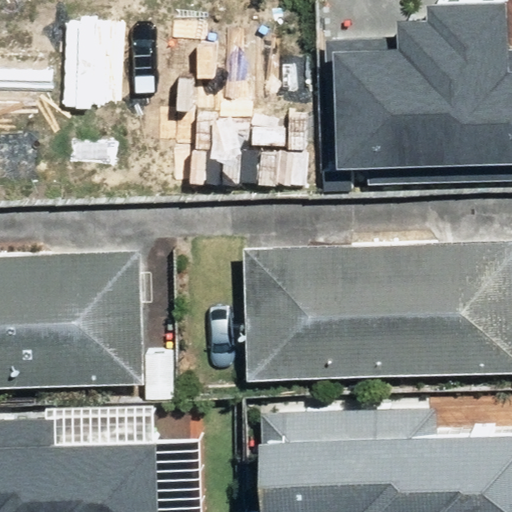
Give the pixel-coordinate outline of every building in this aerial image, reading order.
[(266,81),(267,43),(267,24),(52,22),(52,41),(0,40),(0,153),(146,156),(146,166),(304,168),(306,82),(266,81)] [(511,45),(338,38),(333,146),(380,148),(379,172),(418,174),(418,167),(511,171),(511,45)] [(511,224),(255,218),(251,366),(511,372),(511,224)] [(147,243),(0,247),(0,381),(151,378),(147,243)] [(264,418),(267,511),(511,511),(511,436),(435,439),(434,413),(264,418)] [(0,427),(0,511),(163,511),(164,446),(51,446),(51,427),(0,427)]
